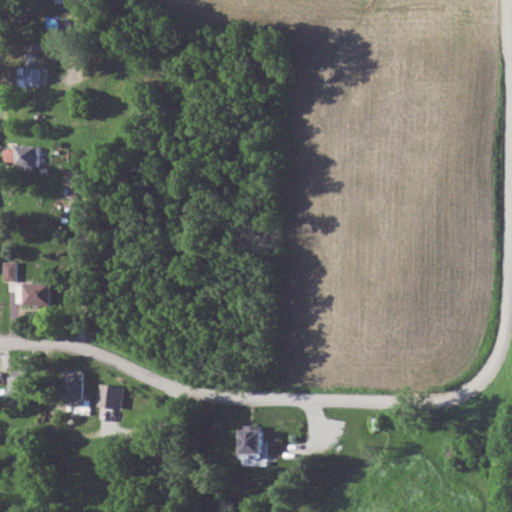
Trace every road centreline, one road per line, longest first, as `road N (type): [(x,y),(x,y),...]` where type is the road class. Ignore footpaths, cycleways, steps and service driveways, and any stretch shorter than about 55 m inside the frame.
road 1 (residential): [(0,338),(81,347),(176,388),(310,399),(421,398),(473,388),(498,350)]
road 2 (residential): [(498,350),(507,293),(509,0)]
